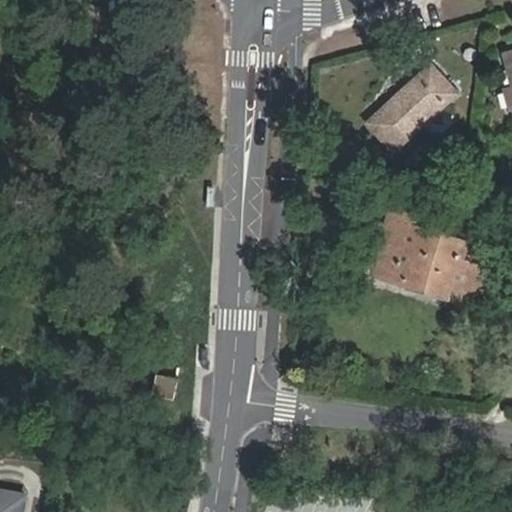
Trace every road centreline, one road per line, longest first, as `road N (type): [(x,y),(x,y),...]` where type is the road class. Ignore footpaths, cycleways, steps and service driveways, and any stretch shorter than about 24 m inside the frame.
road 1 (residential): [(228,399),(255,24)]
road 2 (residential): [(511,433),(228,399)]
